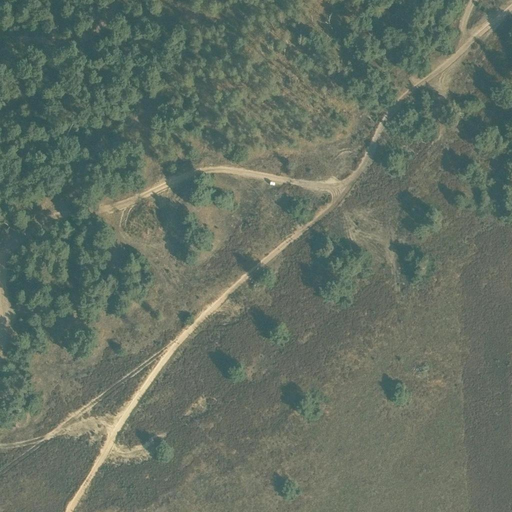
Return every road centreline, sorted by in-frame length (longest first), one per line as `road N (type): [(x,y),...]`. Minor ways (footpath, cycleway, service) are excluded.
road 1 (track): [(511,10),(401,100),(346,185),(184,331),(137,396),(73,511)]
road 2 (track): [(335,194),(250,171),(211,170),(113,208),(73,211),(0,253)]
road 3 (track): [(184,331),(171,332),(0,475)]
road 4 (track): [(130,0),(90,37),(0,37)]
